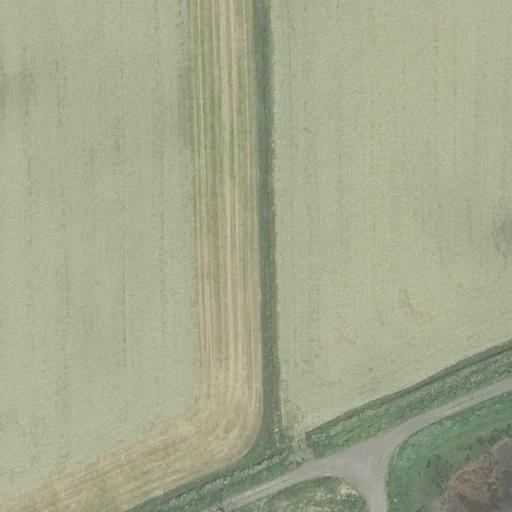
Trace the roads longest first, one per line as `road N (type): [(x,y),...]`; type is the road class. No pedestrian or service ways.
road 1 (track): [(511,378),(354,452)]
road 2 (track): [(354,452),(221,511)]
